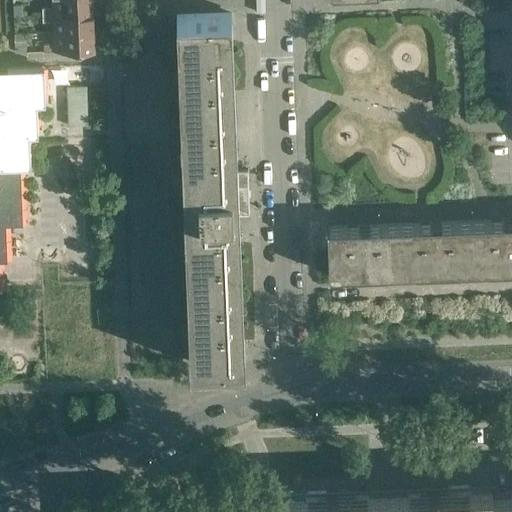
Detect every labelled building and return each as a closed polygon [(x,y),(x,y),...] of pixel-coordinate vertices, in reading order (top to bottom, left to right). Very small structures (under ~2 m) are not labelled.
[(92,0),(51,0),(51,6),(42,6),(42,14),(52,13),(93,11),(92,0)] [(17,4),(14,4),(14,15),(18,15),(23,15),(23,4),(17,4)] [(232,10),(180,12),(194,362),(245,361),(232,10)] [(93,11),(52,13),(42,14),(43,21),(52,20),(52,31),(94,29),(93,11)] [(94,29),(52,31),(53,42),(44,42),(43,50),(94,49),(94,29)] [(19,33),(16,33),(16,46),(20,46),(28,46),(28,33),(19,33)] [(0,290),(1,291),(1,290),(0,290),(0,260),(8,260),(8,259),(7,260),(6,224),(23,223),(21,161),(29,161),(28,130),(36,129),(34,98),(43,98),(42,66),(9,67),(0,67),(0,290)] [(88,84),(66,85),(67,125),(89,124),(88,84)] [(511,218),(472,220),(474,267),(511,265),(511,218)] [(472,220),(400,223),(402,270),(474,267),(472,220)] [(328,225),(329,251),(329,273),(331,273),(331,272),(402,270),(400,223),(329,225),(329,224),(328,225)] [(511,511),(511,495),(492,496),(491,490),(470,491),(470,485),(427,487),(396,488),(389,488),(348,491),(284,493),(284,511),(511,511)] [(264,511),(263,502),(229,503),(229,511),(264,511)]
